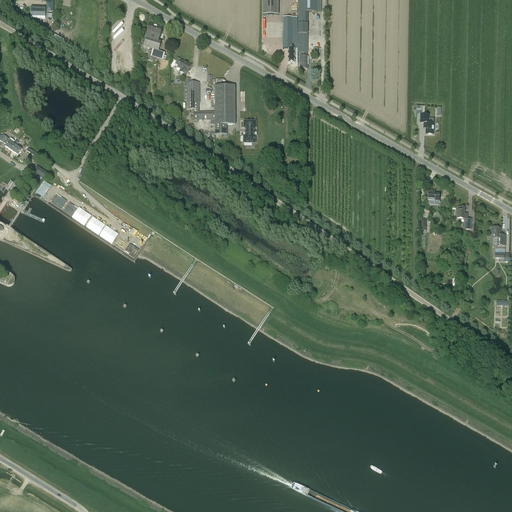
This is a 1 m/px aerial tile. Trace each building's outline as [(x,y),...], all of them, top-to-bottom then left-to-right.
[(262,0),(263,16),(278,16),(277,0),(262,0)] [(307,66),(308,65),(308,57),(307,57),(307,53),(308,35),(308,24),(308,13),(316,13),(316,12),(321,12),(321,4),(327,5),(326,0),(297,0),(298,13),(298,53),(299,53),(298,57),(299,57),(299,70),(307,70),(307,66)] [(30,17),(45,16),(44,7),(31,7),(30,17)] [(282,50),(288,50),(288,64),(294,64),(294,54),(296,54),(296,49),(297,49),(297,30),(297,18),(292,18),(292,32),(282,33),(282,50)] [(152,50),(150,56),(150,58),(149,60),(153,61),(154,59),(156,60),(157,58),(163,60),(165,60),(167,56),(165,55),(165,53),(158,51),(161,42),(158,41),(160,36),(162,28),(149,24),(147,32),(144,38),(146,39),(143,47),(152,50)] [(181,61),(178,59),(175,64),(178,66),(177,68),(180,70),(179,72),(186,76),(187,73),(191,66),(181,61)] [(199,104),(200,104),(199,83),(186,83),(186,110),(199,110),(199,104)] [(235,86),(215,86),(215,136),(226,136),(226,126),(235,125),(235,86)] [(203,113),(198,113),(193,113),(194,121),(203,121),(203,113)] [(212,113),(203,113),(203,121),(212,121),(212,113)] [(434,124),(429,123),(429,114),(420,114),(420,123),(423,124),(423,129),(425,129),(425,135),(433,135),(433,131),(434,131),(434,124)] [(243,122),(243,130),(244,130),(244,137),(243,137),(243,145),(255,145),(255,136),(254,136),(254,130),(256,130),(256,122),(243,122)] [(5,147),(12,152),(15,146),(16,147),(18,143),(16,141),(15,142),(10,138),(9,140),(7,138),(4,143),(7,145),(5,147)] [(15,146),(12,152),(18,156),(21,151),(22,151),(25,147),(23,146),(22,147),(20,146),(18,148),(16,147),(15,146)] [(34,157),(36,154),(28,148),(26,151),(34,157)] [(37,176),(36,178),(41,181),(42,179),(43,180),(47,173),(37,167),(33,172),(37,176)] [(20,188),(14,197),(20,201),(26,192),(20,188)] [(439,202),(439,194),(435,194),(435,191),(428,191),(427,201),(439,202)] [(471,230),(471,226),(472,220),(467,219),(467,214),(464,214),(465,208),(457,208),(457,215),(460,215),(460,219),(464,219),(464,225),(464,230),(471,230)] [(490,227),(490,235),(492,235),(492,239),(497,239),(497,246),(505,246),(505,235),(501,235),(501,228),(495,228),(495,227),(490,227)] [(495,254),(495,257),(504,257),(504,262),(509,262),(509,254),(495,254)]
